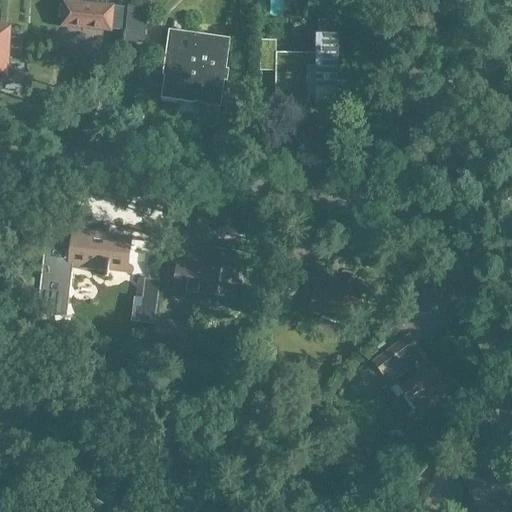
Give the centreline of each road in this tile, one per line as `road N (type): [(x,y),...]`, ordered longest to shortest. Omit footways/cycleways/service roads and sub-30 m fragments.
road 1 (residential): [(511,363),(452,249),(421,225),(240,184),(0,153)]
road 2 (track): [(364,206),(382,146),(511,54)]
